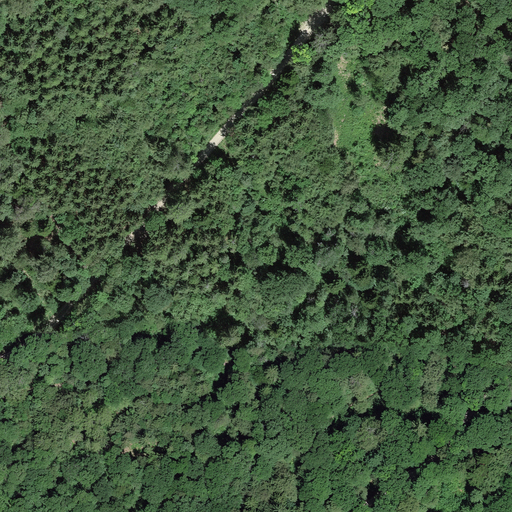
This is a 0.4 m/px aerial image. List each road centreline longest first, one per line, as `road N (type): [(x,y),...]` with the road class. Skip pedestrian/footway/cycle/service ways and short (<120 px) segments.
road 1 (track): [(334,0),(41,333),(0,357)]
road 2 (track): [(328,511),(511,383)]
